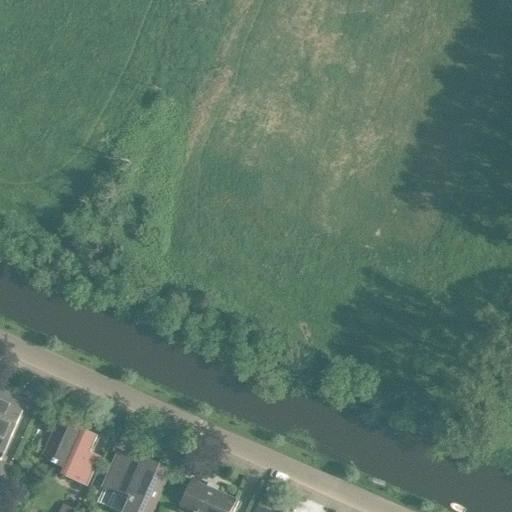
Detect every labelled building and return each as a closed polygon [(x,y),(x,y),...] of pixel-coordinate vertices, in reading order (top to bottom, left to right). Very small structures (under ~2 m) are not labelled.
[(0,451),(2,453),(0,456),(0,457),(1,458),(22,410),(9,404),(11,399),(0,393),(0,451)] [(42,456),(52,460),(51,461),(56,463),(56,462),(65,466),(62,473),(86,484),(98,457),(88,452),(95,437),(94,437),(94,436),(59,420),(59,421),(58,420),(42,456)] [(102,488),(127,499),(126,500),(129,502),(124,511),(150,511),(160,490),(156,489),(166,467),(145,458),(142,463),(118,453),(102,488)] [(0,485),(9,465),(0,460),(0,485)] [(229,511),(235,500),(191,480),(185,493),(182,492),(179,500),(182,501),(178,509),(184,511),(229,511)]
